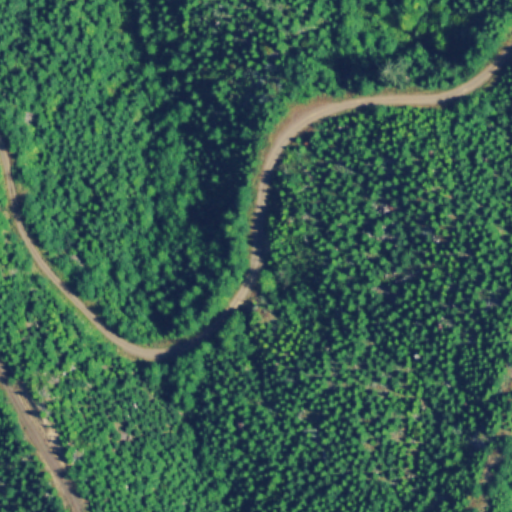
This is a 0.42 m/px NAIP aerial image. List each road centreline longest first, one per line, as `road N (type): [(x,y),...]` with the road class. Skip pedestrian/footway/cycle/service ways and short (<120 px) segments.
road 1 (track): [(511,37),(462,91),(346,101),(299,118),(280,135),(263,173),(251,274),(201,335),(164,353),(144,353),(107,334),(48,270),(21,230),(0,133)]
road 2 (track): [(77,511),(0,368)]
